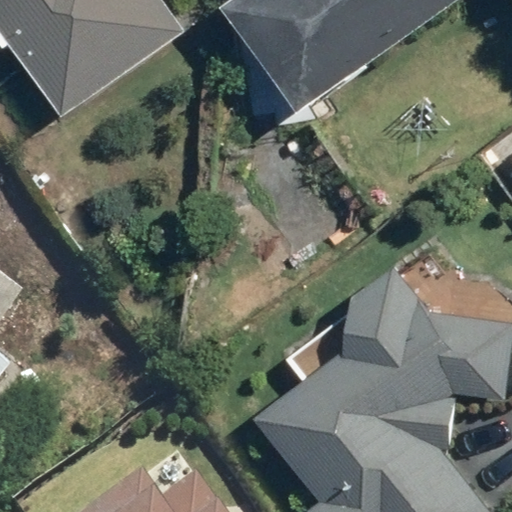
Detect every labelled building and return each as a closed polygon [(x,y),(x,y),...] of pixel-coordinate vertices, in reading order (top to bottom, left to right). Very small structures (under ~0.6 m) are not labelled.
[(0,0),(79,110),(193,31),(171,0),(0,0)] [(317,112),(463,0),(247,0),(237,8),(317,112)] [(511,318),(448,315),(408,254),(285,345),(312,382),(270,411),(331,497),(319,505),(324,511),(498,511),(448,441),(478,419),(464,400),(473,393),(511,393),(511,318)] [(0,382),(13,364),(0,354),(0,382)] [(225,511),(175,447),(89,511),(225,511)]
